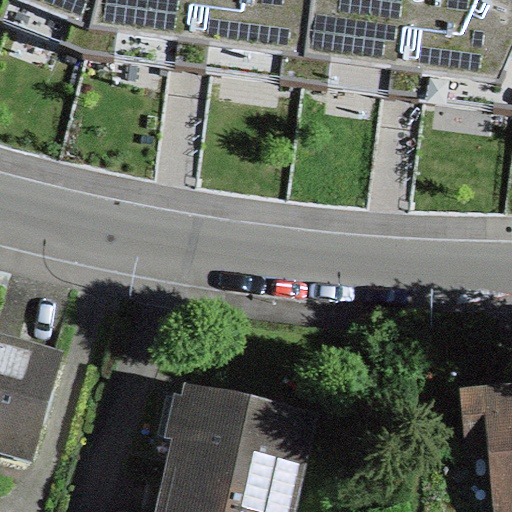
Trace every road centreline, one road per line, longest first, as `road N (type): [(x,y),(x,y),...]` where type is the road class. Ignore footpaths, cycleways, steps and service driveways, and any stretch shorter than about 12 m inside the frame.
road 1 (tertiary): [(0,208),(211,255),(379,271),(511,272)]
road 2 (unknown): [(211,255),(95,511)]
